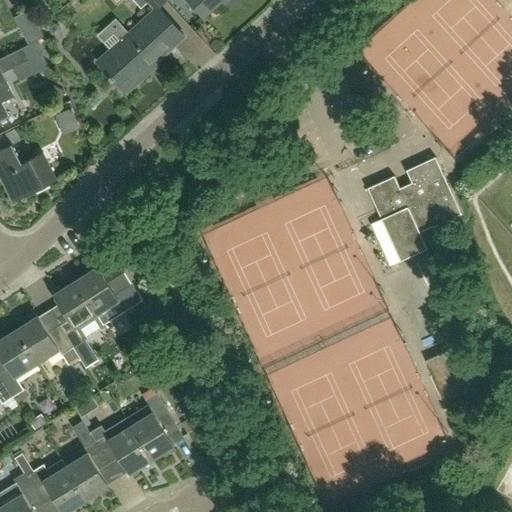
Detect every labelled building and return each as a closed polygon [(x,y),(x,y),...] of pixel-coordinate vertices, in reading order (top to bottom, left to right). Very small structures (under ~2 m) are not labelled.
[(160,9),(168,1),(167,0),(143,0),(147,4),(148,3),(155,10),(98,62),(127,94),(149,74),(148,72),(186,37),(160,9)] [(225,4),(230,0),(189,0),(205,17),(222,1),(225,4)] [(0,71),(1,74),(30,60),(44,53),(38,41),(0,59),(0,71)] [(1,84),(0,81),(0,118),(6,115),(0,103),(14,96),(6,81),(1,84)] [(65,91),(53,86),(47,99),(59,104),(65,91)] [(0,149),(0,177),(12,202),(57,179),(43,152),(22,163),(13,145),(21,140),(15,129),(0,136),(0,140),(4,147),(0,149)] [(395,175),(368,187),(402,260),(428,247),(421,232),(463,213),(437,156),(408,169),(415,186),(403,192),(395,175)] [(97,266),(76,280),(97,314),(119,300),(121,305),(126,311),(143,300),(118,260),(100,272),(97,266)] [(97,314),(76,280),(54,294),(69,318),(58,324),(73,347),(83,340),(75,328),(97,314)] [(73,347),(58,324),(47,331),(38,316),(16,330),(37,363),(59,350),(62,354),(73,347)] [(37,363),(16,330),(0,339),(0,353),(9,368),(0,373),(0,376),(13,397),(23,390),(15,377),(37,363)] [(0,400),(2,404),(13,397),(0,376),(0,400)] [(149,405),(128,418),(129,419),(132,424),(131,425),(152,458),(174,444),(174,443),(164,428),(174,422),(158,395),(156,392),(145,399),(148,404),(149,405)] [(102,428),(92,435),(96,440),(95,440),(109,463),(120,456),(129,471),(130,472),(152,458),(131,425),(132,424),(129,419),(128,418),(105,432),(102,428)] [(75,460),(66,466),(87,499),(109,485),(108,484),(99,469),(109,463),(95,440),(91,434),(81,440),(85,447),(72,455),(75,460)] [(26,475),(34,470),(22,452),(14,457),(25,473),(26,475)] [(65,511),(87,499),(66,466),(62,459),(47,468),(44,464),(34,470),(26,475),(30,481),(44,504),(55,497),(64,511),(65,511)] [(0,507),(3,511),(34,511),(34,510),(44,504),(30,481),(26,475),(25,473),(14,479),(19,488),(22,493),(0,507)]
